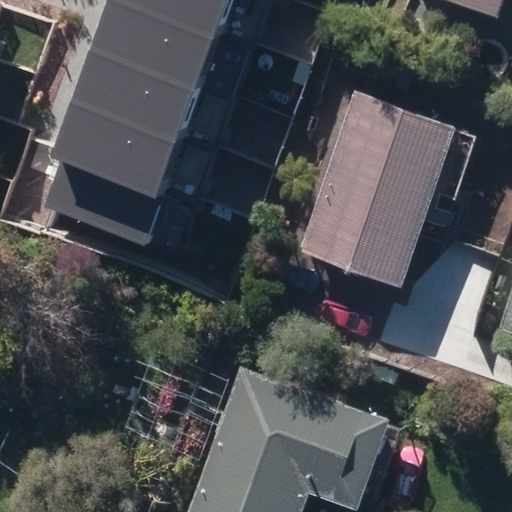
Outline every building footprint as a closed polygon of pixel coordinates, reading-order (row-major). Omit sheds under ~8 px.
[(228,0),(106,0),(106,2),(213,41),(228,0)] [(450,0),(500,17),(505,0),(450,0)] [(196,87),(213,41),(106,2),(89,49),(196,87)] [(196,87),(89,49),(70,102),(176,140),(196,87)] [(302,254),(405,285),(456,121),(355,89),(302,254)] [(156,194),(176,140),(70,102),(51,155),(61,159),(156,194)] [(139,240),(156,194),(61,159),(44,205),(139,240)] [(511,297),(502,328),(511,331),(511,297)] [(192,511),(305,511),(315,486),(362,503),(393,415),(246,362),(192,511)]
